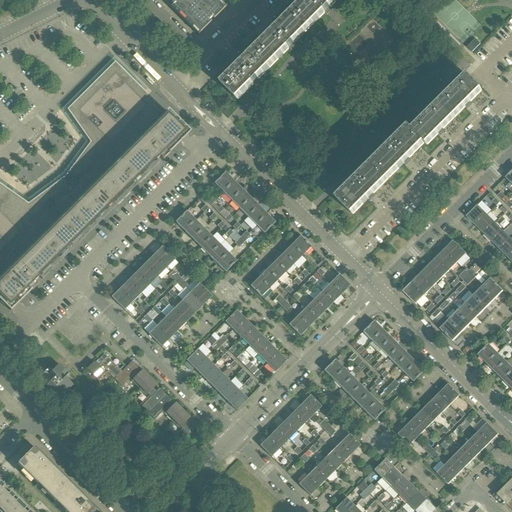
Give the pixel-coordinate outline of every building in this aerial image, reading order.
[(213,20),(223,10),(216,3),(218,1),(217,0),(163,0),(164,1),(164,0),(171,0),(171,1),(171,3),(172,4),(170,7),(171,7),(178,14),(180,12),(186,18),(184,20),(191,28),(193,26),(200,32),(210,22),(208,20),(211,18),(213,20)] [(511,0),(305,0),(244,62),(222,84),(237,99),(238,99),(336,0),(511,0)] [(475,39),(467,48),(472,52),(480,44),(475,39)] [(114,62),(67,110),(90,142),(64,177),(28,204),(0,184),(0,298),(9,307),(10,306),(12,309),(31,291),(28,288),(136,180),(165,151),(168,154),(186,136),(183,133),(184,132),(114,62)] [(409,127),(372,164),(337,198),(337,199),(352,214),(424,142),(426,145),(481,90),(467,76),(412,131),(409,127)] [(214,184),(223,193),(234,182),(225,173),(214,184)] [(223,193),(231,201),(242,190),(234,182),(223,193)] [(231,201),(240,209),(250,198),(242,190),(231,201)] [(240,209),(248,217),(259,206),(250,198),(240,209)] [(466,217),(476,226),(487,215),(478,205),(466,217)] [(248,217),(256,226),(267,215),(259,206),(248,217)] [(175,222),(185,232),(196,221),(186,211),(175,222)] [(267,215),(256,226),(264,234),(275,223),(267,215)] [(476,226),(484,235),(495,223),(487,215),(476,226)] [(185,232),(193,240),(204,229),(196,221),(185,232)] [(484,235),(492,243),(504,232),(495,223),(484,235)] [(193,240),(201,249),(209,240),(212,237),(204,229),(193,240)] [(492,243),(500,251),(511,240),(504,232),(492,243)] [(300,236),(290,246),(301,257),(311,247),(300,236)] [(201,249),(210,257),(220,246),(212,237),(209,240),(201,249)] [(500,251),(508,259),(511,255),(511,239),(511,240),(500,251)] [(453,241),(444,250),(457,263),(466,254),(453,241)] [(210,257),(218,265),(228,254),(220,246),(210,257)] [(290,246),(282,254),(293,265),(301,257),(290,246)] [(162,247),(153,256),(166,268),(175,260),(162,247)] [(444,250),(436,258),(449,271),(457,263),(444,250)] [(228,254),(218,265),(225,272),(236,261),(228,254)] [(282,254),(274,262),(285,273),(293,265),(282,254)] [(153,256),(145,264),(158,277),(166,268),(153,256)] [(436,258),(428,266),(441,279),(449,271),(436,258)] [(274,262),(266,270),(277,281),(285,273),(274,262)] [(145,264),(136,272),(149,285),(158,277),(145,264)] [(470,269),(471,269),(473,271),(475,274),(476,274),(481,269),(475,264),(470,269)] [(428,266),(420,275),(433,288),(441,279),(428,266)] [(467,269),(463,273),(467,277),(473,271),(471,269),(469,271),(467,269)] [(266,270),(258,279),(269,290),(277,281),(266,270)] [(168,276),(172,279),(177,274),(173,271),(168,276)] [(473,271),(467,277),(472,281),(476,277),(473,275),(475,274),(473,271)] [(136,272),(128,280),(141,293),(149,285),(136,272)] [(459,277),(463,281),(467,277),(463,273),(459,277)] [(172,279),(176,283),(180,278),(177,274),(172,279)] [(339,275),(329,284),(340,296),(350,286),(339,275)] [(420,275),(411,283),(424,296),(433,288),(420,275)] [(467,277),(463,281),(468,285),(472,281),(467,277)] [(176,283),(179,286),(184,282),(180,278),(176,283)] [(490,278),(482,287),(494,300),(503,291),(490,278)] [(269,290),(258,279),(250,286),(261,297),(269,290)] [(451,285),(454,288),(460,282),(457,279),(451,285)] [(128,280),(120,289),(133,302),(141,293),(128,280)] [(160,285),(165,290),(168,287),(163,282),(160,285)] [(184,282),(179,286),(183,290),(188,285),(184,282)] [(424,296),(411,283),(403,292),(416,305),(424,296)] [(199,284),(190,293),(203,306),(212,297),(199,284)] [(329,284),(321,293),(332,304),(340,296),(329,284)] [(462,285),(457,290),(460,293),(465,288),(462,285)] [(443,293),(446,296),(452,290),(449,287),(443,293)] [(482,287),(473,295),(486,308),(494,300),(482,287)] [(133,302),(120,289),(111,297),(124,310),(125,309),(130,314),(132,311),(135,314),(137,312),(135,309),(138,306),(133,302)] [(151,293),(157,299),(160,296),(154,290),(151,293)] [(171,290),(168,293),(174,299),(177,296),(171,290)] [(190,293),(182,301),(195,314),(203,306),(190,293)] [(321,293),(313,301),(324,312),(332,304),(321,293)] [(454,293),(448,299),(451,302),(457,296),(454,293)] [(434,301),(437,304),(443,298),(440,295),(434,301)] [(473,295),(465,304),(478,316),(486,308),(473,295)] [(143,301),(149,307),(152,304),(146,298),(143,301)] [(163,298),(160,301),(166,307),(169,304),(163,298)] [(182,301),(174,309),(187,322),(195,314),(182,301)] [(313,301),(304,309),(316,320),(324,312),(313,301)] [(446,301),(440,307),(443,310),(449,304),(446,301)] [(426,309),(429,313),(435,307),(432,304),(426,309)] [(465,304),(457,312),(469,325),(478,316),(465,304)] [(135,309),(137,312),(140,315),(141,315),(144,312),(138,306),(135,309)] [(155,307),(152,310),(157,315),(160,312),(155,307)] [(174,309),(165,317),(178,330),(187,322),(174,309)] [(304,309),(296,317),(307,329),(316,320),(304,309)] [(438,309),(432,315),(435,318),(441,312),(438,309)] [(225,322),(233,330),(244,319),(236,311),(225,322)] [(457,312),(448,320),(461,333),(469,325),(457,312)] [(146,315),(143,318),(149,324),(152,321),(146,315)] [(165,317),(157,326),(170,339),(178,330),(165,317)] [(307,329),(296,317),(288,325),(300,336),(307,329)] [(233,330),(241,338),(252,327),(244,319),(233,330)] [(461,333),(448,320),(440,329),(452,342),(461,333)] [(362,332),(372,342),(383,331),(373,321),(362,332)] [(170,339),(157,326),(148,334),(161,347),(170,339)] [(241,338),(249,346),(260,335),(252,327),(241,338)] [(372,342),(380,350),(391,339),(383,331),(372,342)] [(249,346),(257,354),(268,343),(260,335),(249,346)] [(511,341),(505,335),(502,338),(508,344),(511,341)] [(380,350),(388,358),(399,347),(391,339),(380,350)] [(257,354),(265,363),(276,351),(268,343),(257,354)] [(478,355),(487,365),(498,354),(488,344),(478,355)] [(388,358),(396,366),(407,355),(399,347),(388,358)] [(186,361),(194,369),(205,357),(197,350),(186,361)] [(276,351),(265,363),(275,372),(286,361),(276,351)] [(105,370),(114,379),(122,372),(104,354),(98,360),(101,363),(98,366),(94,362),(86,370),(88,372),(87,374),(94,381),(96,379),(98,381),(105,374),(104,372),(105,370)] [(487,365),(495,373),(506,362),(498,354),(487,365)] [(396,366),(404,374),(415,363),(407,355),(396,366)] [(194,369),(202,377),(213,365),(205,357),(194,369)] [(324,371),(333,380),(344,369),(334,360),(324,371)] [(131,381),(138,388),(149,377),(142,370),(138,374),(135,370),(138,368),(132,362),(122,372),(114,379),(122,387),(131,378),(132,379),(131,381)] [(495,373),(504,381),(511,372),(511,367),(506,362),(495,373)] [(415,363),(404,374),(412,382),(423,371),(415,363)] [(42,389),(52,399),(59,392),(62,395),(72,385),(65,377),(68,374),(58,364),(51,372),(48,369),(38,379),(45,386),(42,389)] [(202,377),(210,385),(221,374),(213,365),(202,377)] [(333,380),(341,389),(352,378),(344,369),(333,380)] [(210,385),(218,393),(230,382),(221,374),(210,385)] [(140,405),(147,412),(165,395),(159,389),(156,392),(153,389),(157,385),(149,377),(138,388),(146,396),(147,394),(149,396),(140,405)] [(341,389),(350,397),(361,386),(352,378),(341,389)] [(218,393),(227,401),(238,390),(230,382),(218,393)] [(448,385),(439,394),(450,406),(460,396),(448,385)] [(350,397),(358,405),(369,394),(361,386),(350,397)] [(238,390),(227,401),(236,411),(247,400),(238,390)] [(358,405),(365,413),(377,402),(369,394),(358,405)] [(439,394),(430,402),(442,414),(450,406),(439,394)] [(164,414),(171,421),(182,410),(175,403),(171,407),(168,404),(171,401),(165,395),(147,412),(143,417),(144,419),(146,421),(151,416),(155,420),(164,411),(165,413),(164,414)] [(310,396),(302,403),(313,415),(321,407),(310,396)] [(377,402),(365,413),(374,421),(385,410),(377,402)] [(430,402),(422,411),(434,422),(442,414),(430,402)] [(302,403),(294,412),(305,423),(313,415),(302,403)] [(182,410),(171,421),(179,429),(180,428),(182,429),(173,438),(180,446),(198,428),(192,422),(189,425),(186,422),(190,418),(182,410)] [(422,411),(414,419),(425,430),(434,422),(422,411)] [(294,412),(286,420),(297,431),(305,423),(294,412)] [(414,419),(406,427),(417,438),(425,430),(414,419)] [(286,420),(277,428),(289,439),(297,431),(286,420)] [(487,423),(477,433),(489,444),(498,435),(487,423)] [(417,438),(406,427),(398,435),(410,446),(417,438)] [(277,428),(269,436),(281,448),(289,439),(277,428)] [(477,433),(469,441),(480,452),(489,444),(477,433)] [(349,435),(341,442),(352,453),(360,446),(349,435)] [(281,448),(269,436),(260,446),(271,457),(281,448)] [(469,441),(461,449),(472,461),(480,452),(469,441)] [(341,442),(333,450),(344,462),(352,453),(341,442)] [(17,464),(64,511),(98,511),(89,503),(88,503),(85,500),(85,499),(51,465),(33,447),(17,464)] [(461,449),(453,458),(464,469),(472,461),(461,449)] [(333,450),(324,459),(336,470),(344,462),(333,450)] [(453,458),(445,466),(456,477),(464,469),(453,458)] [(324,459),(316,467),(327,478),(336,470),(324,459)] [(373,471),(381,479),(392,467),(385,459),(373,471)] [(456,477),(445,466),(437,474),(448,485),(456,477)] [(316,467),(308,475),(319,486),(327,478),(316,467)] [(381,479),(389,487),(401,475),(392,467),(381,479)] [(319,486),(308,475),(298,485),(310,496),(319,486)] [(389,487),(397,495),(409,484),(401,475),(389,487)] [(397,495),(406,503),(417,492),(409,484),(397,495)] [(357,487),(362,493),(365,490),(360,485),(359,485),(357,487)] [(504,502),(506,503),(511,497),(511,495),(504,488),(498,494),(497,495),(495,497),(494,498),(502,505),(504,502)] [(0,495),(0,510),(14,496),(7,489),(0,495)] [(406,503),(414,511),(425,500),(417,492),(406,503)] [(0,510),(0,511),(12,511),(21,504),(14,496),(0,510)] [(335,509),(337,511),(347,511),(354,506),(346,498),(335,509)] [(425,500),(414,511),(432,511),(435,510),(425,500)]
